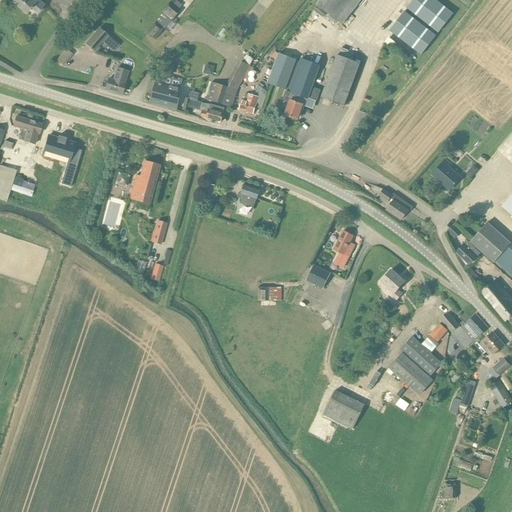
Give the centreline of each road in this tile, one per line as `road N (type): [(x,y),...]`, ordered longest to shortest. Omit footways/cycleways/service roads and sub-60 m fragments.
road 1 (unclassified): [(468,295),(390,224),(303,175),(0,78)]
road 2 (residential): [(0,97),(286,186),(468,295)]
